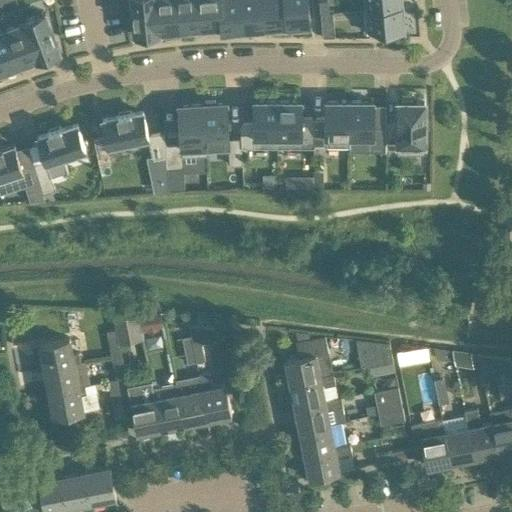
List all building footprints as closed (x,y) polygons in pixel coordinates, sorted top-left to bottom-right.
[(132,0),(123,0),(128,20),(134,20),(132,0)] [(158,32),(155,0),(132,0),(134,20),(135,34),(158,32)] [(155,0),(158,32),(159,32),(159,29),(179,27),(176,0),(155,0)] [(176,0),(179,27),(201,26),(198,0),(176,0)] [(220,0),(198,0),(201,26),(221,24),(222,30),(223,30),(220,0)] [(220,0),(223,30),(244,28),(241,0),(220,0)] [(241,0),(244,28),(266,26),(263,0),(241,0)] [(285,0),(263,0),(266,26),(288,23),(285,0)] [(285,0),(288,23),(310,21),(308,0),(285,0)] [(328,0),(321,0),(320,0),(321,12),(329,11),(328,0)] [(400,0),(366,0),(367,7),(362,7),(362,8),(401,5),(400,0)] [(401,5),(362,8),(364,30),(403,26),(401,5)] [(329,11),(321,12),(322,26),(334,25),(333,11),(329,11)] [(45,12),(24,20),(38,58),(60,50),(45,12)] [(23,22),(4,29),(17,64),(36,57),(37,59),(38,58),(24,20),(23,20),(23,22)] [(4,29),(0,30),(0,70),(17,64),(4,29)] [(205,102),(203,103),(206,154),(207,154),(207,149),(229,148),(230,164),(243,163),(241,138),(229,138),(227,101),(216,102),(216,99),(205,100),(205,102)] [(242,146),(278,146),(278,99),(254,99),(254,122),(240,122),(241,138),(242,146)] [(278,99),(278,146),(314,146),(314,116),(302,116),(302,99),(278,99)] [(386,148),(398,148),(398,152),(424,152),(424,131),(427,131),(427,118),(424,118),(425,101),(412,101),(412,99),(402,99),(401,101),(398,101),(398,123),(386,123),(386,148)] [(326,145),(350,145),(350,100),(326,100),(326,145)] [(374,100),(350,100),(350,145),(350,150),(351,150),(351,136),(372,136),(372,150),(386,150),(386,148),(386,126),(374,126),(374,100)] [(182,155),(206,154),(203,103),(179,104),(181,141),(165,142),(166,157),(166,167),(183,166),(182,155)] [(153,159),(166,157),(165,131),(148,135),(143,110),(131,113),(131,110),(118,113),(119,115),(102,119),(109,150),(149,141),(153,159)] [(49,132),(38,136),(46,160),(34,164),(43,192),(55,188),(46,161),(86,148),(77,123),(62,128),(61,125),(48,130),(49,132)] [(100,134),(93,136),(96,151),(103,150),(100,134)] [(43,192),(34,164),(22,168),(15,144),(3,148),(3,145),(0,146),(0,176),(22,169),(27,185),(26,185),(31,200),(45,199),(44,194),(43,192)] [(300,174),(300,187),(314,187),(314,174),(300,174)] [(137,309),(112,306),(117,328),(120,343),(143,337),(142,331),(138,315),(137,309)] [(160,310),(138,315),(142,331),(148,330),(148,331),(156,329),(156,328),(163,327),(160,310)] [(117,328),(106,330),(111,353),(121,351),(120,343),(117,328)] [(286,356),(291,381),(333,372),(329,350),(341,347),(338,336),(326,334),(305,339),(303,333),(296,334),(298,340),(296,341),(299,354),(286,356)] [(42,355),(44,367),(80,360),(79,354),(73,355),(69,336),(32,344),(34,356),(42,355)] [(201,336),(192,338),(197,361),(206,359),(201,336)] [(197,361),(192,338),(184,339),(189,363),(197,361)] [(362,367),(369,365),(393,360),(391,353),(389,342),(357,338),(362,367)] [(403,342),(398,348),(417,350),(418,344),(403,342)] [(436,357),(455,360),(453,349),(434,346),(436,357)] [(417,350),(398,348),(397,349),(399,362),(416,359),(417,350)] [(453,349),(455,360),(473,363),(470,351),(453,349)] [(111,353),(116,378),(118,378),(127,376),(121,351),(111,353)] [(511,366),(510,357),(499,355),(502,371),(511,368),(511,366)] [(44,367),(49,390),(79,384),(79,385),(91,383),(86,360),(80,361),(80,360),(44,367)] [(393,360),(369,365),(371,375),(395,370),(393,360)] [(202,388),(202,389),(208,417),(232,412),(226,384),(213,387),(210,372),(200,374),(202,388)] [(291,381),(296,404),(325,398),(323,386),(336,383),(333,372),(291,381)] [(383,376),(385,386),(395,383),(394,374),(383,376)] [(436,378),(440,403),(447,402),(442,377),(436,378)] [(118,378),(116,378),(109,379),(114,403),(123,402),(118,378)] [(157,398),(155,398),(161,426),(184,421),(179,393),(176,381),(154,386),(157,398)] [(79,384),(49,390),(52,402),(44,404),(46,416),(84,409),(81,396),(87,395),(85,385),(79,387),(79,385),(79,384)] [(202,389),(179,393),(184,421),(208,417),(202,389)] [(161,426),(155,398),(131,403),(136,431),(161,426)] [(296,404),(300,428),(330,422),(325,398),(296,404)] [(377,405),(378,412),(402,407),(401,400),(377,405)] [(376,403),(366,405),(368,414),(378,412),(377,405),(376,403)] [(511,404),(490,409),(492,420),(498,450),(511,446),(511,404)] [(465,409),(466,414),(474,455),(498,450),(492,420),(482,423),(478,406),(465,409)] [(402,407),(378,412),(380,422),(404,417),(402,407)] [(443,418),(442,418),(451,459),(474,455),(466,414),(443,419),(443,418)] [(81,417),(69,419),(71,427),(82,426),(81,417)] [(451,459),(442,418),(411,424),(416,448),(423,447),(426,464),(451,459)] [(300,428),(305,451),(335,445),(347,443),(342,419),(330,422),(300,428)] [(335,445),(305,451),(310,476),(339,470),(337,456),(353,453),(350,442),(347,443),(335,445)] [(377,454),(379,462),(412,455),(411,447),(377,454)] [(110,464),(86,469),(92,499),(116,494),(110,464)] [(63,474),(69,504),(70,511),(92,511),(95,511),(92,499),(86,469),(63,474)] [(44,509),(69,504),(63,474),(38,479),(44,509)] [(12,507),(29,504),(37,502),(32,478),(7,483),(12,507)] [(29,504),(30,511),(39,511),(37,502),(29,504)]
